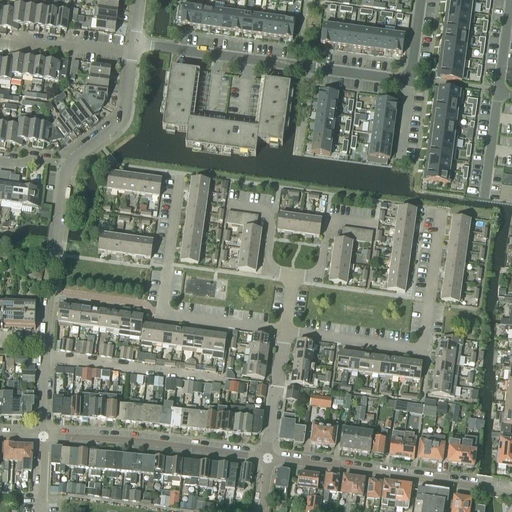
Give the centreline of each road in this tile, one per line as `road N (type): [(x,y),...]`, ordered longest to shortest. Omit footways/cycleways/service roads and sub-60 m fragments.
road 1 (residential): [(284,332),(420,348),(441,209)]
road 2 (residential): [(133,44),(406,77)]
road 3 (residential): [(180,173),(162,312),(284,332)]
road 4 (residential): [(269,458),(511,491)]
road 5 (residential): [(42,436),(264,457)]
road 6 (residential): [(45,346),(67,164)]
road 7 (residential): [(67,164),(123,116),(132,53)]
road 8 (residential): [(132,53),(0,42)]
road 9 (residential): [(291,274),(319,270),(333,223),(375,226)]
